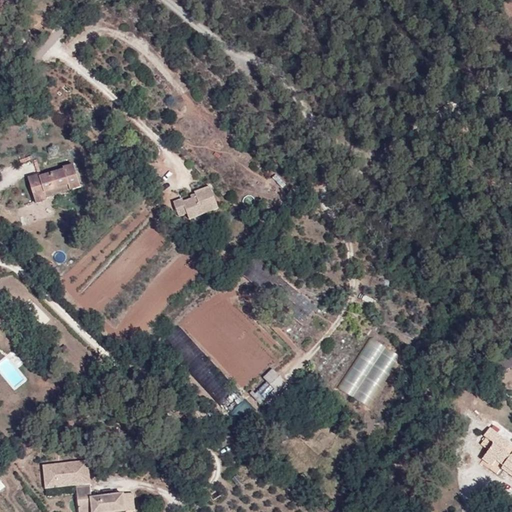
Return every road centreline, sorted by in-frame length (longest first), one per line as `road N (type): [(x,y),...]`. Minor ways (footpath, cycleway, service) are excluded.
road 1 (track): [(174,0),(234,53),(280,71),(324,136),(373,156),(450,100),(511,80)]
road 2 (track): [(0,263),(31,276),(104,357),(215,457),(216,476),(191,496),(116,480)]
road 3 (track): [(352,147),(351,299),(312,352)]
road 4 (track): [(47,47),(62,52),(185,171)]
road 5 (residential): [(0,100),(88,0)]
